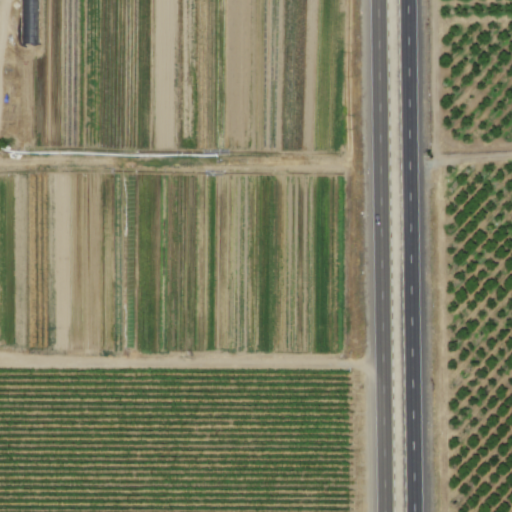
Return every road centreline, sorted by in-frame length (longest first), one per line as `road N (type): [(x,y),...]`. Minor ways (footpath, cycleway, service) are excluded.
road 1 (primary): [(377,0),(385,511)]
road 2 (primary): [(417,511),(410,0)]
